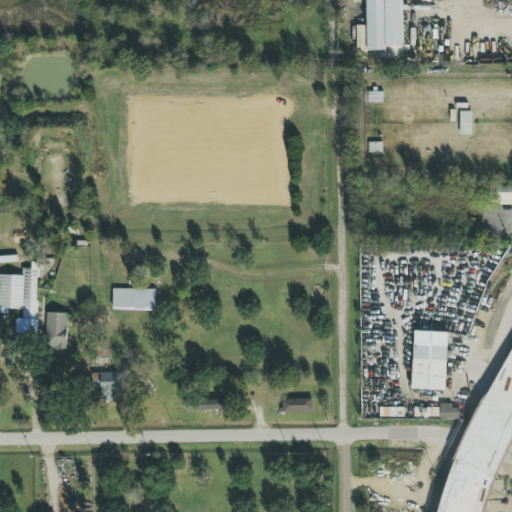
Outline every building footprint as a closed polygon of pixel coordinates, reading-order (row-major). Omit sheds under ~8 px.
[(402,0),(366,0),(367,26),(356,26),(356,52),(386,52),(385,47),(403,47),(402,0)] [(471,135),(471,112),(460,112),(460,135),(471,135)] [(0,275),(0,313),(7,314),(7,309),(22,309),(22,319),(15,319),(15,334),(36,334),(37,269),(22,269),(22,276),(0,275)] [(155,290),(112,289),(112,310),(155,311),(155,290)] [(45,349),(66,350),(67,314),(46,313),(45,349)] [(447,333),(413,332),(412,390),(445,391),(447,333)] [(101,393),(127,394),(127,374),(93,373),(93,388),(101,388),(101,393)] [(312,412),(312,399),(282,400),(283,413),(312,412)] [(225,400),(188,401),(189,411),(226,410),(225,400)] [(459,405),(439,406),(439,420),(459,419),(459,405)]
